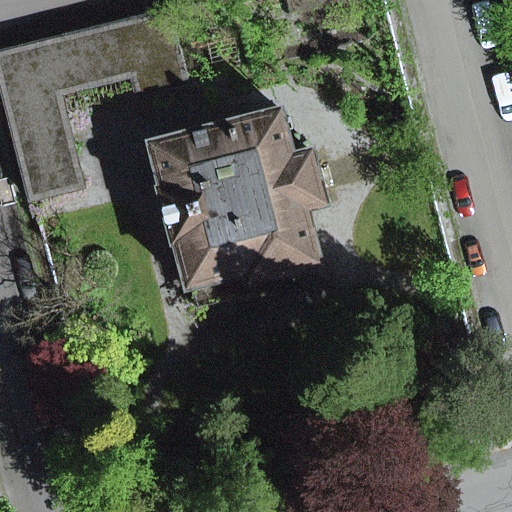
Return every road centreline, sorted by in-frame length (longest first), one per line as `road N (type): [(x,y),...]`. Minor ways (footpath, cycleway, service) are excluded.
road 1 (residential): [(442,0),(511,267)]
road 2 (residential): [(0,297),(55,511)]
